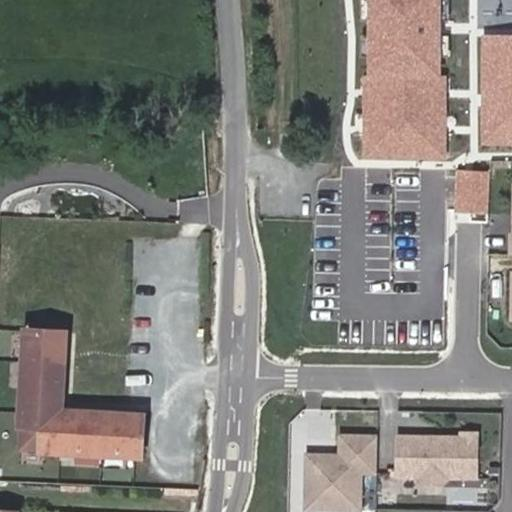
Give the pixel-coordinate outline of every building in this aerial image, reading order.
[(443,0),(364,0),(363,156),(448,157),(449,70),(443,70),(443,0)] [(511,29),(484,28),(481,138),(511,139),(511,29)] [(455,209),(490,211),(493,168),(458,166),(455,209)] [(501,337),(511,337),(511,287),(503,287),(501,337)] [(62,331),(25,329),(19,422),(42,424),(40,447),(137,453),(139,416),(57,411),(62,331)] [(42,424),(19,422),(18,446),(40,447),(42,424)] [(386,452),(385,493),(407,494),(413,500),(430,501),(436,494),(465,495),(466,450),(450,449),(449,454),(428,453),(428,458),(422,458),(422,453),(386,452)] [(349,511),(350,489),(365,489),(366,452),(329,451),(328,471),(295,470),(294,511),(349,511)]
